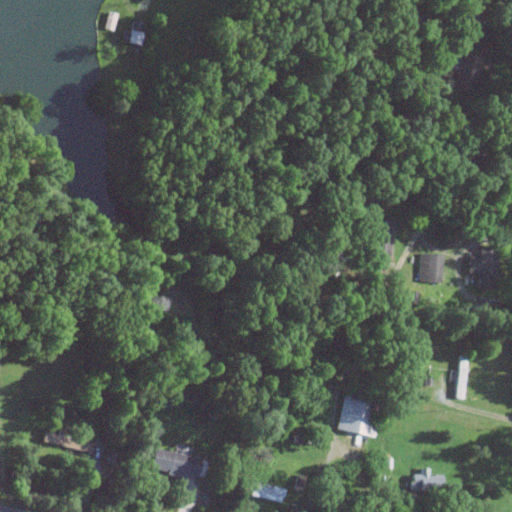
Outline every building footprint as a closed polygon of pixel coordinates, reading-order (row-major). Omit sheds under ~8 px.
[(122,42),(135,45),(140,22),(127,19),(122,42)] [(477,56),(455,53),(449,92),(471,95),(477,56)] [(370,256),(386,256),(388,220),(371,219),(370,256)] [(465,255),(462,272),(474,274),(472,287),(492,290),(497,250),(475,247),(473,257),(465,255)] [(438,254),(416,254),(416,282),(437,282),(438,254)] [(332,428),(372,438),(376,421),(365,419),(368,404),(339,397),(332,428)] [(37,442),(86,452),(88,442),(39,432),(37,442)] [(144,471),(192,477),(195,456),(147,449),(144,471)] [(416,473),(406,474),(406,490),(438,489),(437,474),(425,475),(425,468),(416,468),(416,473)]
